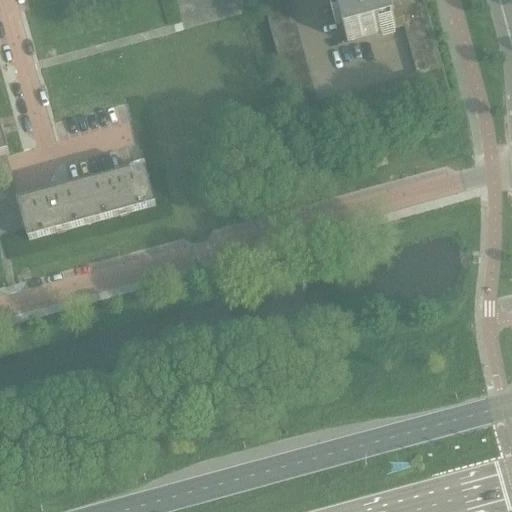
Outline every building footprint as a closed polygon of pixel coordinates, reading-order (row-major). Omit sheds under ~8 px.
[(387,0),(396,31),(404,29),(417,76),(317,104),(288,0),(261,0),(299,136),(449,95),(423,0),(387,0)] [(387,0),(335,0),(347,44),(396,31),(387,0)] [(0,159),(6,158),(9,157),(0,125),(0,159)] [(6,158),(0,159),(0,172),(9,170),(6,158)] [(9,170),(0,172),(0,184),(12,181),(9,170)] [(146,170),(82,187),(93,225),(156,207),(146,170)] [(12,181),(0,184),(0,197),(16,194),(12,181)] [(93,225),(82,187),(18,205),(29,242),(93,225)]
